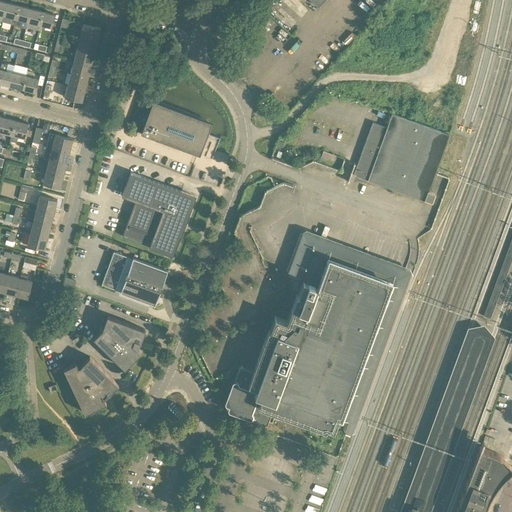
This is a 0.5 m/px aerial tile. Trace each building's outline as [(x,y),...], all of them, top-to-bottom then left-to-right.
[(7,3),(4,16),(2,22),(14,25),(19,6),(7,3)] [(31,9),(19,6),(14,25),(14,26),(26,29),(26,28),(31,9)] [(43,12),(31,9),(26,28),(38,31),(40,25),(43,12)] [(55,15),(43,12),(40,25),(51,28),(55,15)] [(101,28),(83,24),(80,36),(97,41),(101,28)] [(94,53),(97,41),(80,36),(77,49),(94,53)] [(133,39),(133,40),(132,46),(140,48),(142,41),(133,39)] [(77,49),(74,61),(91,65),(94,53),(77,49)] [(88,78),(91,65),(74,61),(71,73),(88,78)] [(13,73),(6,71),(8,65),(2,63),(0,69),(0,83),(9,86),(13,73)] [(32,78),(33,73),(27,71),(26,76),(22,89),(35,93),(39,79),(32,78)] [(26,76),(13,73),(9,86),(22,89),(26,76)] [(85,90),(88,78),(71,73),(68,85),(85,90)] [(85,90),(68,85),(65,98),(82,102),(85,90)] [(199,143),(203,133),(208,121),(161,104),(161,103),(153,101),(141,134),(200,155),(204,145),(199,143)] [(374,124),(359,166),(355,178),(426,202),(449,134),(393,115),(388,129),(374,124)] [(0,125),(0,132),(11,135),(12,135),(15,120),(2,117),(0,125)] [(25,139),(25,136),(27,130),(28,124),(15,120),(12,135),(11,135),(9,141),(16,143),(18,137),(25,139)] [(43,129),(36,128),(33,143),(40,144),(43,129)] [(52,147),(69,152),(73,139),(50,133),(46,146),(52,147)] [(69,152),(52,147),(49,159),(66,164),(69,152)] [(344,160),(323,152),(319,162),(340,170),(344,160)] [(66,164),(49,159),(46,172),(63,176),(66,164)] [(31,179),(29,178),(31,172),(25,171),(23,179),(22,181),(30,183),(31,179)] [(60,189),(63,176),(46,172),(43,184),(60,189)] [(135,201),(131,214),(122,237),(150,247),(149,248),(173,256),(180,237),(177,236),(191,198),(180,194),(181,191),(131,173),(122,196),(135,201)] [(22,181),(22,185),(18,199),(23,200),(25,192),(32,194),(34,188),(29,187),(30,183),(22,181)] [(37,208),(54,213),(57,200),(40,196),(37,208)] [(51,225),(54,213),(37,208),(33,221),(51,225)] [(12,222),(14,216),(6,214),(4,220),(12,222)] [(48,237),(51,225),(33,221),(30,233),(48,237)] [(45,250),(48,237),(30,233),(27,245),(45,250)] [(511,261),(511,239),(483,317),(490,319),(511,261)] [(101,285),(120,292),(120,293),(155,305),(160,290),(161,290),(162,290),(163,290),(163,289),(163,288),(163,287),(163,286),(162,286),(168,271),(133,257),(133,258),(114,250),(101,285)] [(254,418),(266,423),(267,423),(272,410),(333,432),(337,420),(341,421),(391,284),(304,253),(300,264),(306,266),(298,286),(304,288),(303,291),(301,290),(299,290),(294,304),(292,303),(286,321),(275,317),(270,330),(266,341),(255,372),(239,366),(236,374),(235,378),(237,378),(226,407),(254,418)] [(35,269),(38,260),(25,257),(24,262),(28,263),(27,267),(35,269)] [(16,296),(20,278),(8,275),(3,293),(16,296)] [(20,278),(16,296),(28,299),(32,281),(26,280),(27,277),(21,275),(20,278)] [(74,287),(76,281),(66,277),(63,283),(74,287)] [(125,369),(141,352),(137,348),(140,342),(141,343),(145,330),(107,316),(102,330),(94,338),(125,369)] [(76,363),(64,369),(85,413),(106,403),(104,399),(109,394),(109,395),(119,385),(90,357),(80,366),(78,367),(76,363)] [(55,385),(48,387),(50,393),(57,391),(55,385)] [(354,404),(343,428),(352,432),(362,411),(355,407),(356,404),(354,404)] [(485,436),(481,447),(491,450),(495,439),(485,436)] [(483,511),(486,505),(489,499),(489,497),(492,491),(497,484),(501,479),(511,468),(511,465),(507,460),(504,458),(503,457),(501,455),(499,454),(497,453),(494,452),(481,447),(457,511),(483,511)] [(420,511),(424,501),(420,499),(416,498),(410,511),(420,511)]
